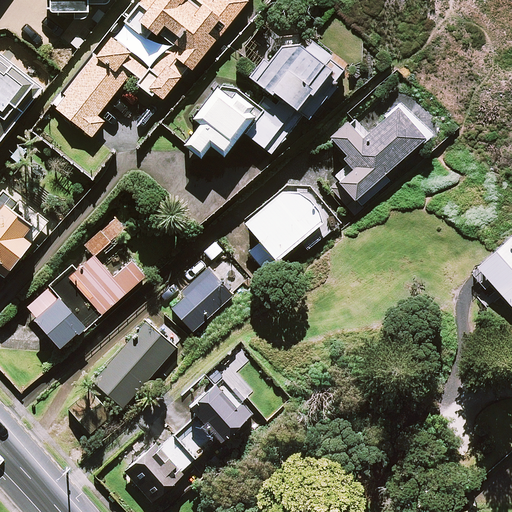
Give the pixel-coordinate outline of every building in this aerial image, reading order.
[(54,0),(54,12),(77,12),(77,20),(92,20),(92,12),(92,0),(54,0)] [(144,0),(127,21),(114,37),(112,35),(55,104),(93,136),(106,121),(100,116),(132,77),(163,102),(190,68),(193,70),(250,0),(144,0)] [(259,105),(229,80),(198,117),(205,123),(188,144),(204,157),(217,143),(229,153),(247,132),(273,153),(306,112),(312,117),(350,66),(311,37),(304,46),(291,36),(273,60),(269,57),(254,77),(271,90),(259,105)] [(0,144),(46,85),(0,50),(0,144)] [(428,136),(400,107),(369,136),(355,120),(335,139),(354,159),(337,176),(360,200),(428,136)] [(310,250),(343,223),(315,189),(287,188),(250,222),(265,240),(250,252),(266,271),(302,241),(310,250)] [(0,279),(8,285),(50,229),(8,197),(0,207),(0,279)] [(79,264),(53,286),(30,306),(64,346),(88,326),(90,329),(150,279),(135,261),(131,264),(113,242),(137,222),(126,209),(82,247),(92,258),(82,267),(79,264)] [(511,235),(471,271),(484,286),(491,280),(511,303),(511,235)] [(234,293),(212,270),(172,307),(194,330),(234,293)] [(177,347),(148,321),(95,380),(123,406),(177,347)] [(251,412),(220,379),(193,405),(224,438),(251,412)] [(113,413),(91,389),(70,408),(91,432),(113,413)] [(168,433),(146,454),(127,471),(153,500),(195,462),(168,433)]
